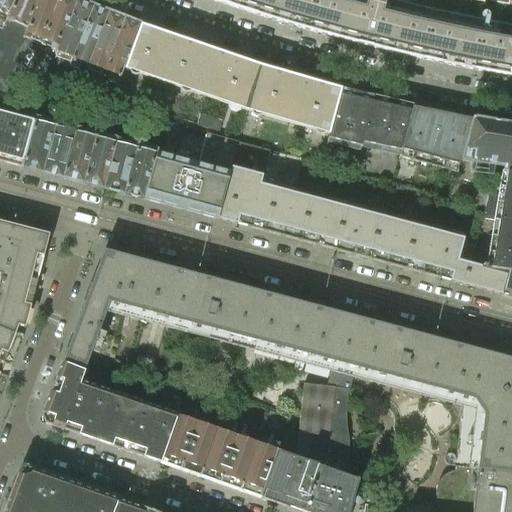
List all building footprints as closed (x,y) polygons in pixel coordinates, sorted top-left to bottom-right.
[(0,0),(0,7),(8,11),(13,0),(0,0)] [(13,0),(8,11),(5,18),(5,19),(28,29),(31,21),(40,0),(13,0)] [(56,50),(77,0),(76,0),(40,0),(31,21),(28,29),(24,37),(32,40),(51,48),(56,50)] [(77,0),(56,50),(55,53),(72,60),(93,6),(77,0)] [(210,0),(223,4),(256,15),(290,25),(323,35),(406,56),(440,63),(474,70),(509,77),(511,61),(511,26),(500,24),(483,21),(467,18),(450,14),(434,11),(417,7),(401,3),(389,0),(210,0)] [(109,13),(93,6),(72,60),(70,68),(77,71),(80,63),(89,66),(109,13)] [(8,11),(0,7),(0,15),(5,18),(8,11)] [(122,18),(109,13),(89,66),(103,72),(122,18)] [(141,25),(122,18),(103,72),(110,74),(107,83),(116,86),(119,77),(120,77),(141,25)] [(141,75),(165,83),(179,44),(181,39),(142,25),(125,69),(126,70),(128,65),(143,70),(141,75)] [(0,94),(10,97),(32,40),(24,37),(24,38),(17,55),(11,52),(0,48),(0,94)] [(221,52),(191,42),(189,47),(179,44),(165,83),(177,87),(179,82),(194,87),(192,92),(206,97),(219,58),(221,52)] [(262,66),(230,56),(228,61),(219,58),(206,97),(248,111),(249,106),(262,66)] [(278,71),(262,66),(249,106),(265,110),(263,115),(290,123),(303,78),(288,74),(286,79),(277,76),(278,71)] [(53,93),(57,82),(46,78),(42,88),(53,93)] [(311,86),(313,81),(303,78),(290,123),(311,129),(313,124),(328,129),(340,89),(322,84),(321,89),(311,86)] [(340,89),(328,129),(327,134),(328,134),(328,138),(361,147),(363,142),(374,97),(340,89)] [(0,94),(0,155),(4,157),(19,99),(10,97),(0,94)] [(393,102),(374,97),(363,142),(382,146),(400,151),(412,106),(393,102)] [(61,98),(59,108),(73,112),(75,102),(61,98)] [(19,99),(4,157),(21,161),(19,167),(22,167),(35,116),(35,115),(38,104),(19,99)] [(471,119),(413,107),(412,106),(400,151),(399,157),(456,173),(460,161),(471,119)] [(35,116),(22,167),(42,173),(58,114),(51,112),(50,119),(35,116)] [(76,126),(67,123),(68,117),(58,114),(42,173),(62,178),(75,131),(76,126)] [(199,114),(196,126),(218,131),(221,120),(199,114)] [(511,125),(471,119),(460,161),(471,163),(491,166),(503,168),(503,172),(506,172),(511,173),(511,125)] [(87,129),(76,126),(75,131),(62,178),(83,184),(99,125),(89,122),(87,129)] [(167,124),(164,135),(175,138),(178,127),(167,124)] [(117,137),(106,134),(108,127),(99,125),(83,184),(103,189),(117,137)] [(123,195),(139,136),(130,133),(129,140),(117,137),(103,189),(123,195)] [(216,219),(230,168),(237,142),(237,141),(209,133),(201,164),(161,153),(162,149),(157,148),(143,200),(216,219)] [(149,139),(139,136),(123,195),(143,200),(157,148),(148,145),(149,139)] [(364,212),(341,206),(271,188),(280,152),(269,149),(269,151),(237,142),(230,168),(216,219),(352,256),(364,212)] [(324,165),(354,172),(357,160),(327,153),(324,165)] [(511,189),(511,173),(506,172),(503,172),(495,171),(491,186),(511,189)] [(511,204),(511,189),(491,186),(487,201),(511,204)] [(511,223),(511,204),(487,201),(482,219),(498,221),(499,221),(511,223)] [(470,264),(476,242),(364,212),(352,256),(501,295),(508,272),(490,268),(478,266),(470,264)] [(25,327),(49,235),(0,221),(0,326),(22,335),(23,335),(16,332),(17,327),(25,327)] [(511,239),(511,223),(499,221),(498,221),(496,237),(511,239)] [(511,239),(496,237),(493,253),(511,256),(511,239)] [(511,359),(497,355),(109,252),(102,255),(86,297),(62,362),(85,371),(110,303),(166,317),(165,322),(295,357),(294,362),(330,371),(353,378),(384,386),(385,381),(446,397),(447,393),(462,397),(454,467),(511,473),(511,359)] [(511,256),(493,253),(490,268),(508,272),(511,272),(511,256)] [(511,272),(508,272),(501,295),(511,298),(511,272)] [(22,335),(0,326),(0,394),(7,376),(0,373),(3,365),(10,367),(22,335)] [(168,351),(158,349),(156,358),(167,360),(168,351)] [(134,365),(150,370),(153,359),(137,354),(134,365)] [(95,441),(112,393),(81,381),(85,371),(62,362),(42,416),(45,424),(95,441)] [(299,511),(349,511),(358,479),(343,474),(345,468),(348,455),(348,450),(349,447),(348,442),(348,439),(348,437),(348,434),(347,432),(346,427),(346,422),(346,417),(346,413),(346,408),(347,403),(347,398),(348,394),(349,389),(353,378),(330,371),(326,386),(303,384),(298,433),(305,434),(301,445),(311,447),(306,461),(277,451),(260,498),(288,508),(299,511)] [(160,463),(177,415),(112,393),(95,441),(160,463)] [(177,415),(160,463),(179,470),(196,422),(177,415)] [(196,422),(179,470),(200,478),(217,429),(196,422)] [(217,429),(200,478),(219,484),(236,436),(217,429)] [(236,436),(219,484),(239,491),(256,443),(236,436)] [(256,443),(239,491),(260,498),(277,451),(279,444),(272,442),(270,447),(256,443)] [(511,511),(511,473),(454,467),(454,471),(451,471),(449,472),(447,473),(445,474),(443,476),(441,477),(439,479),(438,481),(437,484),(436,486),(435,488),(435,491),(435,493),(435,496),(436,498),(437,501),(438,503),(439,505),(436,511),(511,511)] [(30,468),(20,472),(5,511),(53,511),(64,480),(30,468)] [(72,511),(81,486),(64,480),(53,511),(72,511)] [(92,511),(99,493),(81,486),(72,511),(92,511)] [(111,511),(117,499),(99,493),(92,511),(111,511)] [(135,511),(138,506),(117,499),(111,511),(135,511)]
